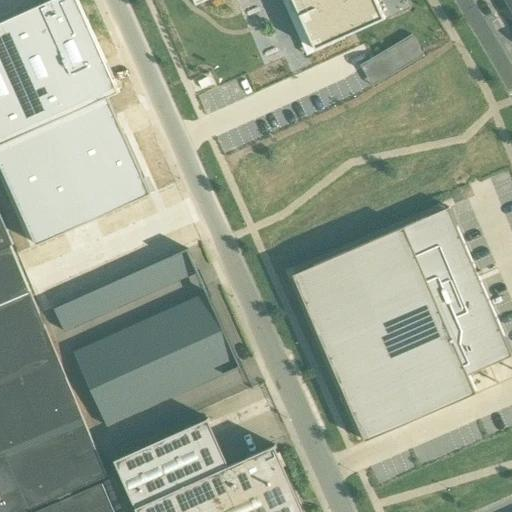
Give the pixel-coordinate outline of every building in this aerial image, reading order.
[(50,0),(0,22),(0,146),(109,97),(120,92),(115,81),(114,82),(77,0),(50,0)] [(194,0),(197,4),(206,0),(293,0),(316,50),(352,33),(385,18),(377,0),(194,0)] [(424,55),(412,35),(373,58),(385,78),(424,55)] [(109,97),(0,146),(0,164),(36,245),(39,244),(152,193),(109,97)] [(511,357),(511,347),(451,207),(295,275),(367,442),(480,393),(471,375),(500,363),(511,357)] [(0,511),(21,511),(106,476),(10,245),(12,244),(0,215),(0,511)] [(198,271),(188,249),(182,251),(192,274),(198,271)] [(192,274),(182,251),(170,257),(180,279),(192,274)] [(180,279),(170,257),(155,263),(166,286),(180,279)] [(166,286),(155,263),(141,270),(151,293),(166,286)] [(151,293),(141,270),(126,276),(136,299),(151,293)] [(136,299),(126,276),(112,283),(122,306),(136,299)] [(122,306),(112,283),(97,289),(107,312),(122,306)] [(107,312),(97,289),(82,296),(93,319),(107,312)] [(224,329),(207,292),(190,300),(206,337),(224,329)] [(93,319),(82,296),(68,302),(78,325),(93,319)] [(206,337),(190,300),(175,307),(192,343),(206,337)] [(78,325),(68,302),(54,308),(65,331),(78,325)] [(192,343),(175,307),(160,313),(177,350),(192,343)] [(177,350),(160,313),(146,320),(162,356),(177,350)] [(162,356),(146,320),(131,327),(148,363),(162,356)] [(148,363),(131,327),(117,333),(133,370),(148,363)] [(241,366),(224,329),(206,337),(223,374),(241,366)] [(133,370),(117,333),(102,339),(119,376),(133,370)] [(223,374),(206,337),(192,343),(208,381),(223,374)] [(119,376),(102,339),(87,346),(104,383),(119,376)] [(208,381),(192,343),(177,350),(194,387),(208,381)] [(104,383),(87,346),(74,352),(90,389),(104,383)] [(194,387),(177,350),(162,356),(179,394),(194,387)] [(179,394),(162,356),(148,363),(164,400),(179,394)] [(164,400),(148,363),(133,370),(150,407),(164,400)] [(150,407),(133,370),(119,376),(135,413),(150,407)] [(135,413),(119,376),(104,383),(121,420),(135,413)] [(121,420),(104,383),(90,389),(107,426),(121,420)] [(197,421),(116,459),(139,511),(305,511),(275,446),(219,470),(197,421)] [(113,511),(101,483),(32,511),(113,511)]
